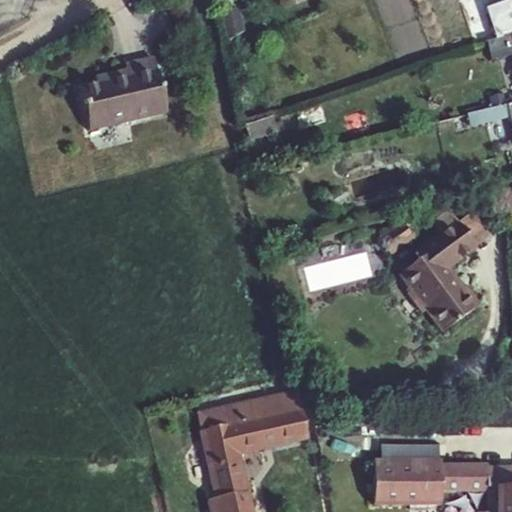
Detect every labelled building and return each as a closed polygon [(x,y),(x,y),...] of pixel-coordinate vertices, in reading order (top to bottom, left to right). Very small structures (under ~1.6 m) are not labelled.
[(124,91),(92,99),(76,102),(86,146),(164,128),(151,73),(122,80),(123,85),(124,91)] [(124,91),(123,85),(91,92),(92,99),(124,91)] [(483,91),(486,109),(499,106),(495,88),(483,91)] [(486,109),(479,110),(482,122),(507,116),(511,136),(511,112),(511,113),(510,103),(499,106),(486,109)] [(467,217),(455,225),(472,250),(485,241),(467,217)] [(472,250),(455,225),(415,254),(420,260),(397,276),(409,292),(404,295),(419,315),(423,312),(439,334),(475,308),(462,290),(459,292),(453,284),(450,287),(440,273),(443,271),(472,250)] [(443,271),(440,273),(450,287),(453,284),(443,271)] [(246,511),(242,493),(234,454),(308,438),(298,393),(195,415),(213,500),(205,502),(206,511),(246,511)] [(371,464),(371,481),(452,474),(471,468),(441,468),(441,463),(371,464)] [(511,511),(511,471),(486,472),(486,468),(471,468),(452,474),(371,481),(371,510),(442,510),(442,493),(485,492),(485,511),(511,511)]
